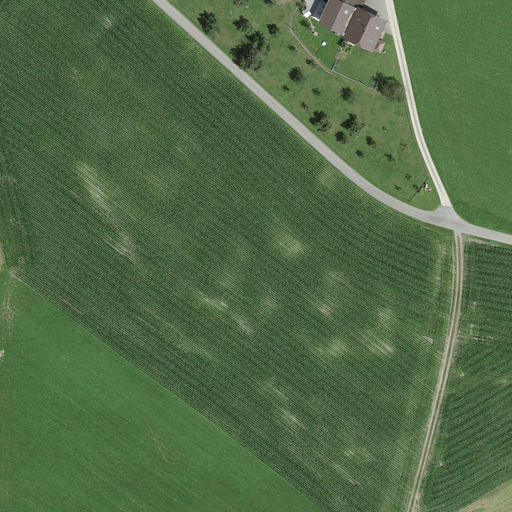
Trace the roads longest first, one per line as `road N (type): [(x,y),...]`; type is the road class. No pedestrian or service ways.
road 1 (unclassified): [(159,0),(367,187),(404,210),(511,240)]
road 2 (track): [(458,226),(455,317),(410,511)]
